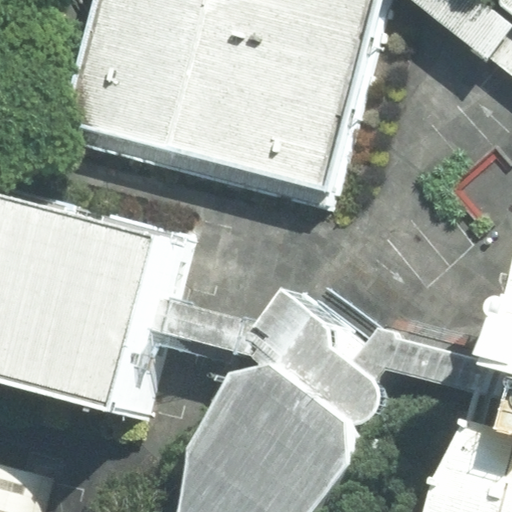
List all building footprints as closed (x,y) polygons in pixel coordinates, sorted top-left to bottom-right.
[(170,285),(181,244),(0,195),(0,0),(111,0),(80,119),(343,187),(391,0),(0,0),(0,406),(129,440),(155,342),(170,285)] [(424,0),(511,69),(511,10),(498,0),(424,0)] [(278,324),(170,285),(155,342),(257,379),(389,426),(400,426),(414,412),(416,394),(410,381),(417,372),(511,395),(511,355),(405,328),(388,351),(303,290),(278,324)] [(208,511),(360,511),(389,474),(389,426),(257,379),(219,439),(208,511)] [(511,511),(511,440),(479,497),(475,511),(511,511)] [(0,511),(42,511),(51,476),(0,463),(0,511)]
